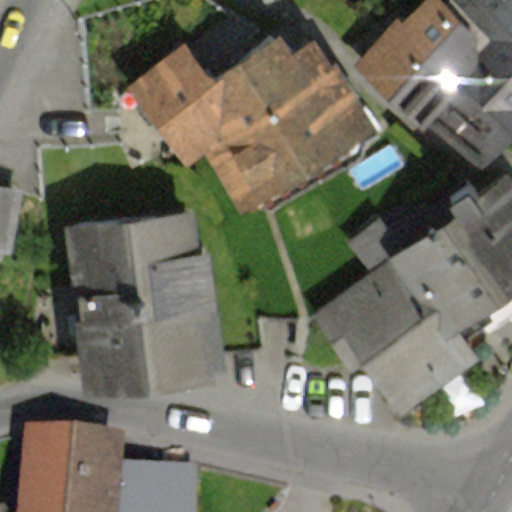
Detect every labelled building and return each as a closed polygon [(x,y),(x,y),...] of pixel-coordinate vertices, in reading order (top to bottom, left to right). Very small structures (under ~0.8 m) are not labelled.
[(511,146),(511,0),(450,0),(415,34),(383,1),(337,46),(392,101),(430,64),(511,146)] [(166,35),(107,78),(167,162),(191,146),(229,200),(352,112),(290,25),(268,41),(254,21),(189,67),(166,35)] [(511,254),(511,200),(484,162),(298,297),(383,412),(461,355),(430,313),(511,254)] [(0,224),(11,188),(0,184),(0,224)] [(185,359),(168,198),(38,212),(55,374),(185,359)] [(102,442),(0,441),(0,511),(180,511),(181,476),(102,476),(102,442)]
